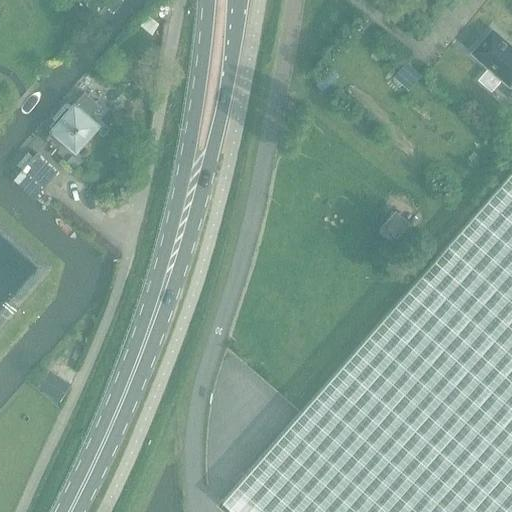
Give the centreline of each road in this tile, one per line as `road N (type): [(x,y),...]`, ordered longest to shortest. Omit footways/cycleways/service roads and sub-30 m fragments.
road 1 (unclassified): [(18,511),(115,287),(180,0)]
road 2 (unclassified): [(198,511),(195,418),(263,161),(295,0)]
road 3 (primary): [(61,511),(138,349),(188,190)]
road 4 (primary): [(188,190),(209,146),(234,0)]
road 5 (primary): [(205,0),(188,190)]
